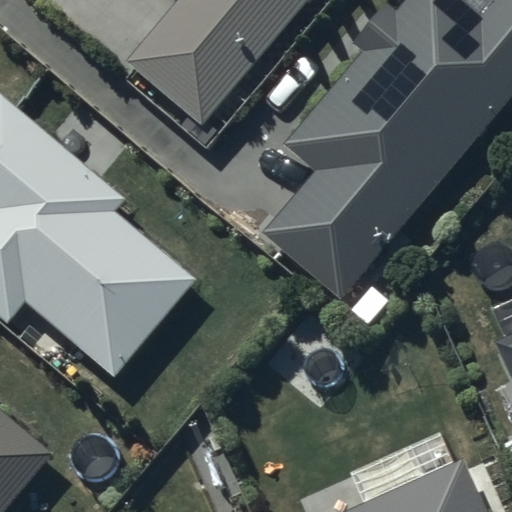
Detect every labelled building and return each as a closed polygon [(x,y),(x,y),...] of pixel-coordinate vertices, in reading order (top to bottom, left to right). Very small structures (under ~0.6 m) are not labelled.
[(323,0),(188,0),(189,0),(130,71),(209,137),(323,0)] [(370,56),(287,154),(316,178),(265,238),(348,308),(511,113),(511,0),(503,0),(487,20),(463,0),(417,0),(400,22),(392,16),(363,50),(370,56)] [(0,316),(16,329),(32,309),(122,384),(204,285),(124,218),(133,204),(5,99),(0,104),(0,316)] [(0,511),(15,511),(60,459),(0,407),(0,511)] [(491,511),(470,466),(364,511),(491,511)]
